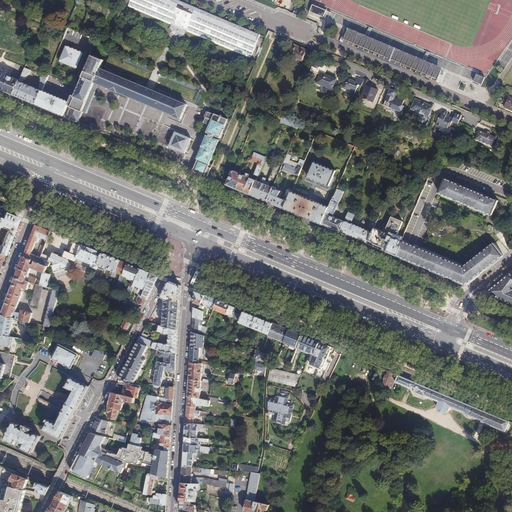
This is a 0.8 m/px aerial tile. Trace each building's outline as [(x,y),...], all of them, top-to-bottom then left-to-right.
[(265,36),(178,0),(130,0),(130,1),(128,6),(144,13),(149,14),(177,27),(255,59),(265,36)] [(330,13),(328,17),(366,34),(369,26),(314,2),(313,5),(330,13)] [(313,5),(312,5),(309,11),(327,19),(328,17),(330,13),(313,5)] [(345,26),(340,38),(343,39),(357,45),(364,48),(378,54),(376,57),(399,68),(401,64),(414,70),(421,73),(435,79),(438,80),(443,68),(345,26)] [(424,59),(427,51),(373,27),(369,35),(424,59)] [(511,39),(497,62),(506,67),(511,57),(511,39)] [(289,54),(303,59),(307,50),(293,44),(292,47),(289,45),(287,51),(290,52),(289,54)] [(83,57),(64,49),(58,65),(76,73),(83,57)] [(486,76),(430,52),(427,60),(483,84),(486,76)] [(73,95),(71,101),(69,104),(72,105),(67,117),(78,122),(95,81),(116,89),(116,90),(124,93),(174,113),(174,114),(182,117),(187,104),(150,89),(100,68),(102,65),(104,60),(93,56),(76,96),(73,95)] [(311,71),(314,72),(312,78),(313,78),(311,81),(332,90),(336,79),(333,78),(334,76),(326,72),(328,66),(325,65),(325,63),(316,59),(315,59),(311,71)] [(27,100),(37,104),(43,90),(48,77),(42,74),(40,78),(41,79),(39,89),(22,82),(29,74),(31,70),(25,67),(20,80),(20,81),(14,95),(27,100)] [(0,89),(14,95),(20,81),(20,80),(0,71),(0,89)] [(349,90),(356,93),(363,79),(363,78),(360,77),(358,76),(356,81),(355,82),(347,78),(346,81),(346,82),(345,82),(343,87),(349,90)] [(185,96),(160,85),(159,88),(184,99),(185,96)] [(43,90),(37,104),(40,106),(46,91),(43,90)] [(59,114),(65,99),(46,91),(40,106),(48,109),(51,105),(53,106),(51,111),(53,111),(59,114)] [(510,95),(505,93),(502,100),(507,101),(505,107),(511,110),(511,98),(509,97),(510,95)] [(391,100),(385,97),(377,94),(373,102),(380,105),(388,108),(392,100),(391,100)] [(433,106),(415,98),(411,108),(428,116),(433,106)] [(71,101),(65,99),(59,114),(64,116),(69,104),(71,101)] [(282,120),(283,117),(263,109),(262,112),(282,120)] [(452,121),(453,118),(448,116),(449,114),(447,113),(447,112),(443,110),(440,118),(439,117),(435,125),(441,128),(441,126),(447,129),(448,126),(450,127),(452,121)] [(194,170),(206,175),(218,147),(220,138),(228,119),(215,114),(214,114),(208,112),(204,122),(209,124),(206,131),(204,131),(201,138),(203,139),(195,158),(196,159),(195,162),(198,163),(194,170)] [(458,124),(459,121),(461,115),(456,113),(453,118),(452,121),(458,124)] [(300,124),(286,118),(283,117),(282,120),(281,123),(298,130),(300,124)] [(492,146),(497,136),(479,129),(475,139),(492,146)] [(191,138),(176,132),(169,146),(185,153),(191,138)] [(284,169),(300,175),(307,157),(306,156),(305,158),(303,157),(299,166),(289,162),(293,153),(289,151),(284,163),(286,164),(284,169)] [(266,157),(257,153),(254,159),(252,158),(251,161),(254,162),(255,160),(260,161),(255,174),(259,176),(266,157)] [(336,171),(315,162),(308,177),(330,186),(336,171)] [(277,179),(283,165),(277,163),(271,177),(277,179)] [(228,184),(251,194),(257,180),(250,177),(251,174),(248,173),(247,176),(239,172),(239,171),(236,170),(235,169),(234,171),(228,184)] [(251,194),(268,201),(274,187),(265,184),(266,181),(266,180),(267,178),(264,176),(263,179),(261,179),(260,182),(257,180),(251,194)] [(499,201),(446,179),(439,193),(493,216),(499,201)] [(323,224),(340,232),(345,221),(333,216),(344,191),(341,190),(342,187),(339,185),(330,207),(323,224)] [(268,201),(285,209),(293,191),(288,189),(284,199),(281,197),(279,197),(281,190),(276,188),(277,187),(274,186),(274,187),(268,201)] [(304,216),(323,224),(330,207),(293,191),(285,209),(304,216)] [(0,218),(0,253),(4,255),(18,218),(4,212),(1,219),(0,218)] [(340,232),(368,243),(375,225),(377,222),(372,220),(368,230),(351,223),(354,215),(349,213),(345,221),(340,232)] [(400,245),(402,241),(403,237),(398,235),(403,222),(386,215),(380,227),(375,225),(368,243),(383,250),(384,247),(385,246),(388,247),(388,249),(387,251),(398,256),(402,246),(400,245)] [(37,225),(25,257),(39,262),(41,258),(32,254),(37,243),(39,243),(40,239),(39,238),(39,236),(48,240),(51,231),(37,225)] [(70,270),(73,271),(77,261),(98,269),(99,268),(99,266),(103,253),(96,250),(76,241),(70,254),(69,253),(69,252),(64,253),(64,254),(63,256),(59,254),(59,253),(54,251),(52,255),(43,253),(41,258),(39,262),(49,266),(51,260),(55,262),(56,264),(54,265),(55,267),(54,267),(55,271),(56,270),(56,272),(65,269),(65,270),(66,271),(70,270)] [(408,243),(402,241),(400,245),(402,246),(398,256),(402,258),(408,243)] [(408,260),(414,246),(410,244),(408,243),(402,258),(404,258),(408,260)] [(464,267),(414,246),(408,260),(467,285),(504,256),(494,244),(464,267)] [(122,260),(103,253),(99,266),(113,271),(112,277),(116,278),(117,273),(122,260)] [(25,257),(17,278),(32,282),(35,283),(37,278),(31,276),(30,276),(29,275),(32,267),(44,272),(40,285),(44,286),(48,287),(52,274),(47,273),(49,266),(39,262),(25,257)] [(128,263),(122,260),(117,273),(121,274),(117,287),(120,288),(124,277),(128,263)] [(142,269),(128,263),(124,277),(128,279),(127,281),(132,283),(128,292),(131,294),(135,285),(142,269)] [(139,303),(144,305),(147,299),(143,297),(153,273),(142,269),(135,285),(143,288),(140,296),(142,297),(139,303)] [(489,294),(511,303),(511,272),(489,291),(489,294)] [(159,276),(153,273),(143,297),(147,299),(159,276)] [(17,278),(8,300),(21,303),(25,292),(24,291),(25,289),(29,290),(32,282),(17,278)] [(169,327),(178,330),(181,285),(170,280),(162,296),(166,298),(164,326),(169,327)] [(40,285),(37,284),(31,306),(39,308),(44,286),(40,285)] [(50,328),(60,290),(55,289),(45,326),(47,327),(50,328)] [(203,305),(206,295),(195,290),(194,305),(202,306),(202,307),(205,307),(205,306),(206,307),(206,306),(203,305)] [(217,300),(210,297),(207,304),(215,307),(217,300)] [(245,311),(217,300),(215,307),(214,309),(241,320),(245,311)] [(7,303),(2,316),(14,319),(20,320),(27,322),(30,323),(33,313),(23,311),(22,313),(17,312),(20,306),(7,303)] [(194,307),(193,320),(201,322),(203,323),(203,320),(204,320),(204,311),(194,307)] [(274,323),(245,311),(241,320),(241,323),(269,335),(274,323)] [(2,316),(0,321),(0,334),(7,336),(14,319),(2,316)] [(120,330),(126,333),(131,323),(127,318),(125,321),(120,330)] [(201,322),(193,320),(192,330),(201,332),(203,326),(201,325),(201,322)] [(290,330),(274,323),(269,335),(269,336),(285,342),(290,330)] [(161,351),(176,352),(178,330),(169,327),(164,326),(160,325),(158,325),(156,331),(169,334),(168,335),(170,336),(170,344),(169,344),(168,345),(154,343),(153,348),(161,351)] [(302,334),(290,330),(285,342),(297,347),(302,334)] [(205,335),(192,332),(191,346),(200,347),(204,347),(205,335)] [(0,345),(10,347),(12,337),(7,336),(0,334),(0,345)] [(297,347),(310,352),(313,346),(311,344),(313,339),(302,334),(297,347)] [(141,336),(139,342),(143,344),(148,346),(152,348),(153,348),(154,343),(141,336)] [(329,345),(313,339),(311,344),(313,346),(310,352),(316,355),(316,354),(324,357),(329,345)] [(139,342),(137,345),(146,350),(148,346),(143,344),(139,342)] [(78,355),(59,345),(52,358),(58,361),(66,365),(65,365),(71,368),(78,355)] [(146,350),(137,345),(135,349),(131,355),(132,356),(127,365),(126,365),(119,378),(134,382),(145,359),(142,358),(146,350)] [(200,347),(191,346),(190,363),(203,363),(211,365),(211,363),(204,362),(199,362),(200,347)] [(95,349),(92,356),(104,361),(107,353),(95,349)] [(263,352),(257,350),(256,357),(267,361),(269,355),(263,352)] [(161,362),(176,364),(176,352),(161,351),(160,356),(164,356),(164,360),(163,360),(163,361),(161,361),(161,362)] [(303,354),(295,351),(291,363),(298,366),(303,354)] [(175,372),(176,364),(161,362),(158,362),(153,387),(155,387),(156,388),(158,388),(160,388),(161,388),(164,371),(175,372)] [(203,363),(190,363),(189,379),(201,380),(203,363)] [(298,375),(271,369),(268,379),(295,386),(298,375)] [(394,372),(389,370),(387,375),(386,374),(384,379),(385,379),(384,383),(388,385),(390,381),(391,382),(393,377),(392,376),(394,372)] [(390,381),(388,385),(393,387),(396,381),(398,374),(394,372),(392,376),(393,377),(391,382),(390,381)] [(236,374),(231,373),(229,383),(234,384),(234,381),(236,381),(237,378),(235,377),(236,374)] [(506,431),(510,421),(490,412),(398,374),(396,381),(413,388),(414,387),(416,388),(414,392),(416,392),(416,394),(418,395),(420,394),(421,395),(422,396),(423,397),(425,396),(426,397),(427,395),(439,401),(438,405),(438,410),(445,413),(449,410),(451,406),(465,412),(465,413),(466,414),(467,415),(469,416),(471,416),(472,416),(473,418),(475,419),(477,418),(478,419),(478,418),(483,420),(482,421),(506,431)] [(90,387),(72,377),(66,387),(76,392),(73,398),(71,397),(69,402),(63,412),(60,418),(62,419),(59,425),(49,420),(44,430),(63,439),(76,413),(90,387)] [(201,380),(189,379),(188,397),(200,397),(210,400),(218,401),(218,398),(200,395),(201,381),(204,382),(204,383),(212,385),(213,382),(209,381),(204,380),(201,380)] [(136,398),(138,399),(141,386),(130,383),(127,396),(136,398)] [(173,396),(174,387),(164,386),(162,398),(164,398),(171,399),(171,396),(173,396)] [(127,396),(113,392),(109,406),(119,409),(122,410),(124,403),(125,403),(126,400),(129,400),(129,401),(135,403),(136,398),(127,396)] [(162,419),(172,419),(173,399),(171,399),(164,398),(162,404),(157,403),(157,397),(149,396),(148,400),(146,400),(140,421),(149,423),(150,421),(162,421),(162,419)] [(200,397),(188,397),(187,408),(196,409),(196,405),(197,405),(198,403),(209,405),(210,400),(200,397)] [(119,409),(109,406),(109,407),(108,407),(108,410),(109,411),(108,411),(110,412),(109,418),(117,419),(119,409)] [(291,416),(293,411),(272,407),(266,406),(266,411),(291,416)] [(196,409),(187,408),(186,423),(195,424),(195,415),(206,416),(207,412),(200,411),(200,410),(196,410),(196,409)] [(312,415),(306,414),(304,419),(305,419),(301,427),(305,429),(306,429),(312,415)] [(99,418),(93,430),(106,434),(109,421),(99,418)] [(20,425),(14,422),(6,439),(15,444),(17,440),(25,444),(23,448),(33,453),(41,436),(36,433),(35,435),(19,427),(20,425)] [(195,424),(186,423),(185,437),(198,438),(199,427),(205,428),(205,425),(195,424)] [(158,435),(171,436),(171,426),(159,425),(158,435)] [(106,437),(91,432),(72,470),(87,479),(97,460),(103,463),(110,450),(103,447),(102,444),(106,437)] [(163,477),(168,479),(170,451),(157,450),(155,456),(150,454),(150,453),(142,451),(143,447),(140,446),(141,438),(138,437),(139,434),(133,433),(130,444),(128,449),(124,448),(123,448),(122,448),(119,455),(110,450),(103,463),(123,473),(124,471),(125,468),(127,469),(128,464),(133,466),(134,463),(139,464),(140,461),(154,465),(151,474),(163,477)] [(157,450),(170,451),(171,436),(158,435),(153,435),(153,439),(161,440),(161,448),(152,447),(152,450),(157,450)] [(199,445),(184,444),(184,451),(201,453),(208,454),(209,447),(209,446),(208,446),(199,445)] [(201,453),(184,451),(183,467),(192,468),(193,455),(200,456),(201,453)] [(15,474),(16,472),(1,466),(0,465),(0,498),(4,500),(1,511),(20,511),(25,489),(24,489),(15,487),(10,485),(12,480),(15,474)] [(211,474),(211,469),(192,468),(183,467),(182,483),(200,484),(208,485),(209,485),(218,487),(226,490),(227,483),(227,479),(219,479),(219,482),(205,479),(197,478),(197,473),(202,473),(202,474),(211,474)] [(260,474),(258,473),(251,472),(247,500),(256,502),(257,495),(260,474)] [(15,487),(24,489),(29,480),(15,474),(12,480),(18,482),(17,484),(17,483),(15,487)] [(151,474),(150,474),(145,495),(148,495),(150,495),(152,495),(153,490),(156,490),(157,485),(158,484),(158,482),(158,481),(158,478),(162,479),(163,477),(151,474)] [(225,494),(229,495),(231,495),(231,496),(232,497),(234,483),(229,483),(230,480),(227,479),(227,483),(226,490),(225,494)] [(45,495),(49,487),(46,486),(37,482),(34,488),(37,489),(35,492),(45,495)] [(182,483),(180,508),(196,511),(197,511),(196,505),(191,505),(192,501),(196,502),(196,489),(199,489),(200,484),(182,483)] [(65,511),(74,497),(61,492),(50,511),(65,511)] [(346,499),(355,502),(357,495),(348,493),(346,499)] [(151,504),(166,505),(167,494),(158,494),(154,496),(154,498),(151,498),(151,499),(148,499),(148,503),(151,503),(151,504)] [(268,497),(257,495),(256,502),(270,505),(271,501),(268,500),(268,497)] [(85,511),(87,502),(81,500),(79,511),(85,511)] [(267,511),(268,510),(270,505),(256,502),(247,500),(244,511),(267,511)] [(93,511),(94,504),(87,502),(85,511),(93,511)]
